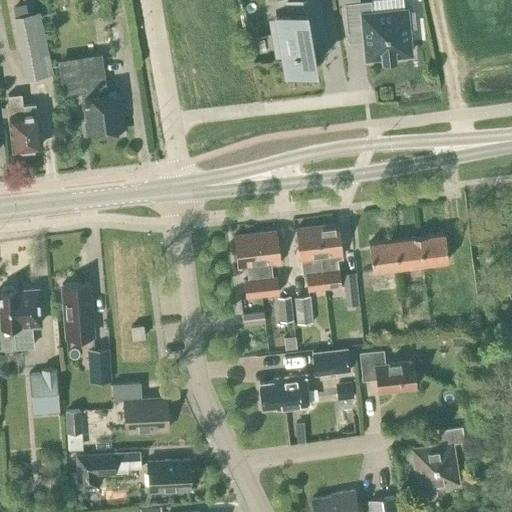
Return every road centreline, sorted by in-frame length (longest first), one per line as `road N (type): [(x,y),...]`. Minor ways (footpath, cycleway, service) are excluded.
road 1 (primary): [(511,136),(298,155),(182,188)]
road 2 (primary): [(182,188),(355,177),(511,145)]
road 3 (residential): [(234,463),(199,386),(182,188)]
road 4 (residential): [(148,0),(182,188)]
road 5 (primary): [(0,211),(182,188)]
road 6 (track): [(463,156),(431,0)]
road 7 (residential): [(234,463),(385,442)]
